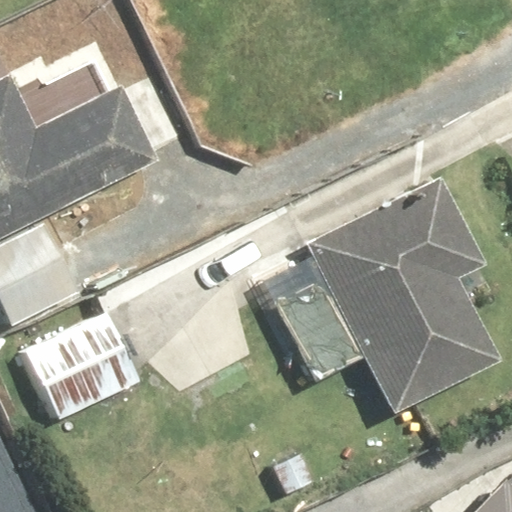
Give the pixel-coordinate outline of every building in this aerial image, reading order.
[(316,152),(511,29),(511,0),(278,0),(309,49),(268,74),(316,152)] [(0,225),(144,156),(106,77),(25,116),(1,66),(0,66),(0,225)] [(455,178),(257,269),(286,333),(341,308),(386,407),(503,353),(469,278),(496,266),(455,178)] [(97,286),(15,324),(61,421),(143,382),(97,286)] [(511,511),(511,473),(500,463),(456,511),(511,511)] [(0,511),(20,511),(0,467),(0,511)]
